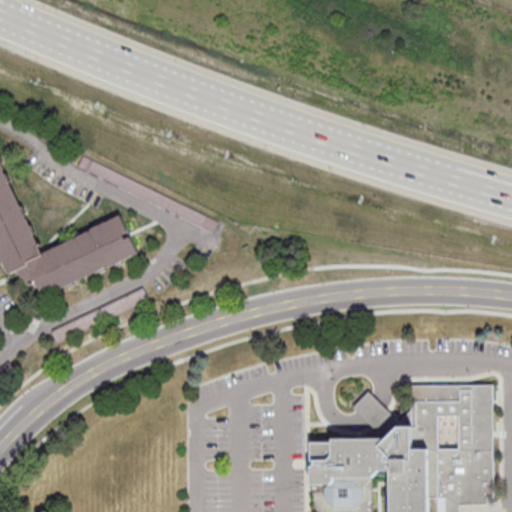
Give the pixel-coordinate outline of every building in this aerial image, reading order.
[(139,256),(124,217),(39,250),(0,150),(0,262),(5,275),(20,270),(27,288),(35,285),(39,295),(139,256)] [(128,308),(142,303),(139,292),(124,297),(128,308)] [(67,338),(65,328),(56,331),(58,340),(67,338)] [(493,511),(493,383),(406,383),(405,427),(396,427),(382,439),(313,438),(312,483),(383,483),(383,511),(493,511)] [(355,406),(376,428),(392,412),(370,391),(355,406)]
